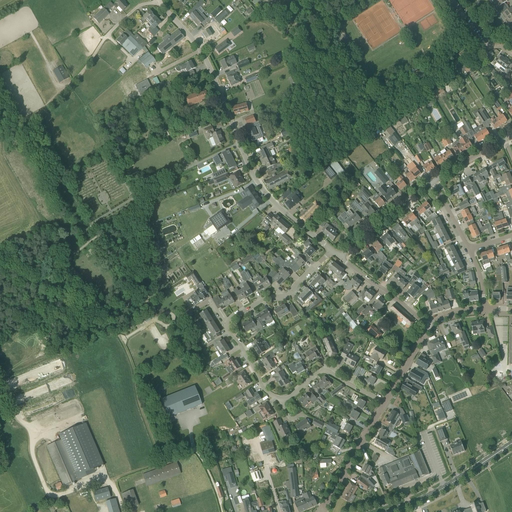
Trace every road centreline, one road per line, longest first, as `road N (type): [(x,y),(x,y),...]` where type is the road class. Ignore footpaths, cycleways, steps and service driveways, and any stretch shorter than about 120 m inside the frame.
road 1 (unclassified): [(239,143),(208,63),(160,1)]
road 2 (unclassified): [(329,250),(267,195),(239,143)]
road 3 (tertiary): [(387,511),(511,443)]
road 4 (unclassified): [(160,1),(138,6),(117,25),(65,89)]
road 5 (track): [(194,449),(160,462),(133,372)]
road 6 (residential): [(225,324),(288,293),(329,250)]
road 7 (unclassified): [(322,511),(384,402)]
road 8 (track): [(482,43),(407,89),(382,115)]
road 9 (residential): [(384,402),(325,369),(280,398)]
